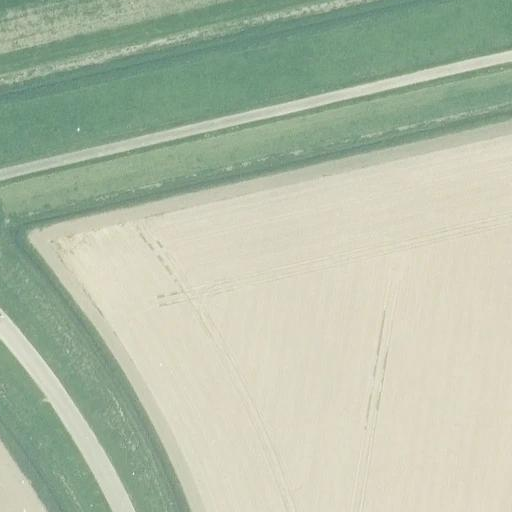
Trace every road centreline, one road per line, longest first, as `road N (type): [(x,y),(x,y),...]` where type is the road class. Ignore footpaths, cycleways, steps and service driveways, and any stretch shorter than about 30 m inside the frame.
road 1 (unclassified): [(0,173),(511,54)]
road 2 (unclassified): [(129,511),(114,478),(0,320)]
